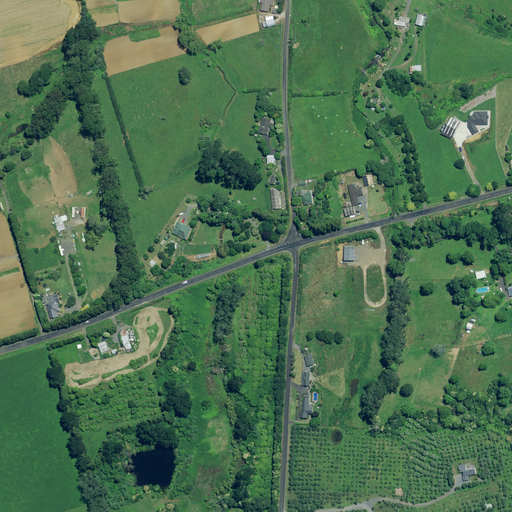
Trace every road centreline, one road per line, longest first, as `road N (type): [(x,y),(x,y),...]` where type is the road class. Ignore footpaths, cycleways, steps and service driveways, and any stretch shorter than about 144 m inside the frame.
road 1 (tertiary): [(0,350),(294,244)]
road 2 (unclassified): [(294,244),(278,511)]
road 3 (unclassified): [(287,0),(294,244)]
road 4 (tertiary): [(294,244),(511,189)]
